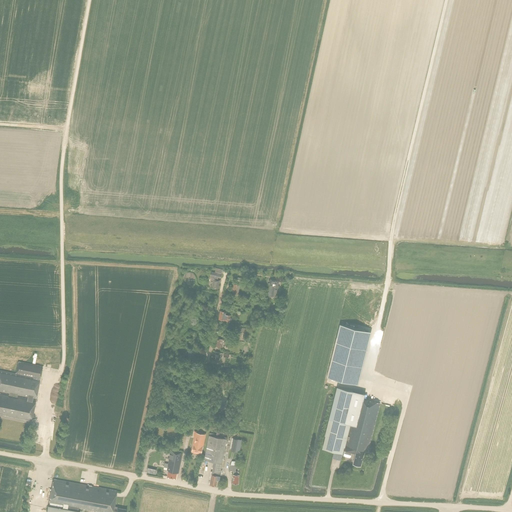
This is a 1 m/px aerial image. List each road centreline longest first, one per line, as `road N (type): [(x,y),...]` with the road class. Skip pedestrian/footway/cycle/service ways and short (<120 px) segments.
road 1 (unclassified): [(452,506),(178,483)]
road 2 (unclassified): [(178,483),(226,272)]
road 3 (unclassified): [(178,483),(0,453)]
